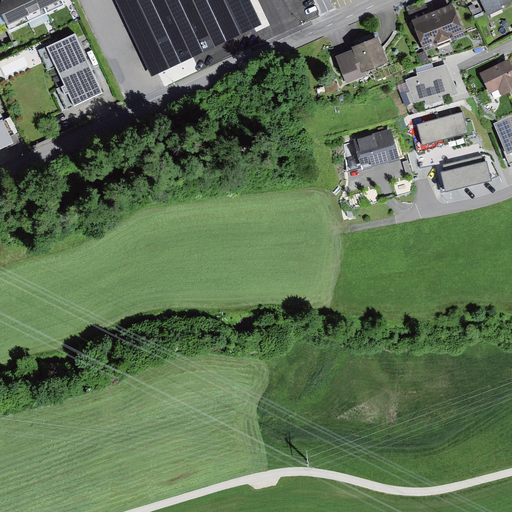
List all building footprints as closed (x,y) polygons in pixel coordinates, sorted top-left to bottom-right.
[(1,0),(0,5),(11,29),(29,20),(19,0),(1,0)] [(41,0),(19,0),(29,20),(47,11),(41,0)] [(63,0),(41,0),(47,11),(65,3),(63,0)] [(215,0),(116,0),(152,75),(233,36),(215,0)] [(425,0),(408,6),(411,15),(428,9),(425,0)] [(481,0),(488,14),(501,8),(500,5),(511,0),(481,0)] [(453,3),(413,18),(425,51),(465,35),(453,3)] [(74,32),(39,49),(48,68),(56,64),(65,82),(56,87),(67,108),(102,90),(74,32)] [(352,47),(337,53),(348,82),(374,72),(372,67),(389,61),(378,35),(351,45),(352,47)] [(511,89),(511,61),(509,57),(481,72),(491,92),(499,88),(502,94),(511,89)] [(418,74),(407,78),(411,90),(407,91),(411,103),(425,98),(427,104),(459,93),(448,61),(417,72),(418,74)] [(335,79),(324,83),(328,93),(338,89),(335,79)] [(463,111),(417,123),(423,144),(468,131),(463,111)] [(511,115),(493,123),(511,166),(511,115)] [(0,120),(0,146),(11,140),(0,120)] [(392,129),(354,140),(355,142),(344,144),(346,172),(363,168),(400,158),(392,129)] [(481,155),(443,163),(444,168),(441,169),(446,189),(491,179),(486,158),(482,158),(481,155)]
